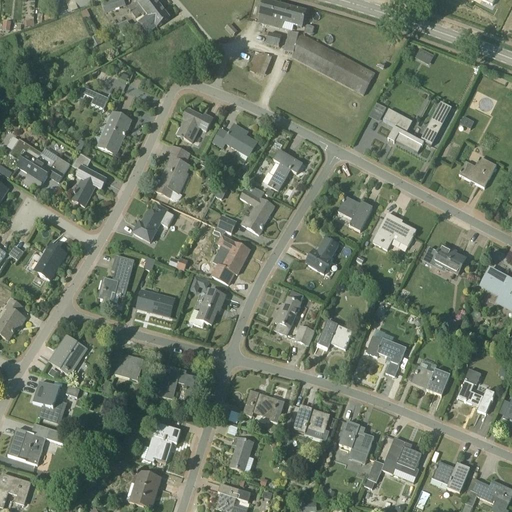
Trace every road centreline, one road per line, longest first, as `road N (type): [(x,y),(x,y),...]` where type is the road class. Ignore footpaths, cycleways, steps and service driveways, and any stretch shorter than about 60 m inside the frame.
road 1 (residential): [(511,459),(355,394),(229,359)]
road 2 (residential): [(61,308),(179,84),(223,96)]
road 3 (residential): [(229,359),(259,283),(337,152)]
road 4 (residential): [(511,243),(337,152)]
road 5 (secondary): [(511,60),(336,0)]
road 6 (residential): [(229,359),(61,308)]
road 7 (residential): [(181,511),(229,359)]
road 8 (residential): [(337,152),(223,96)]
road 9 (residential): [(0,412),(61,308)]
